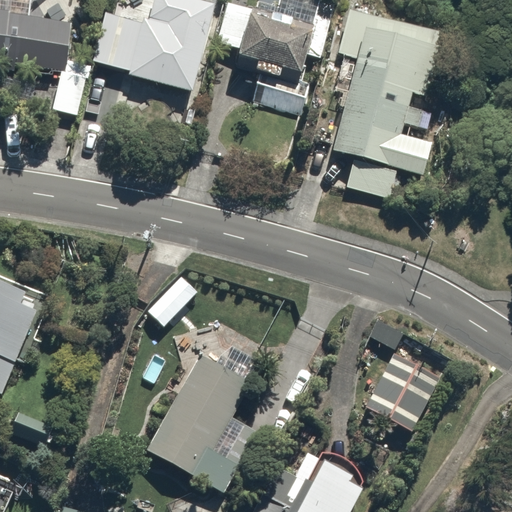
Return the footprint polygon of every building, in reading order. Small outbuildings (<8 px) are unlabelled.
[(17,0),(16,5),(74,15),(76,0),(17,0)] [(107,0),(93,63),(127,70),(125,79),(192,95),(213,1),(210,0),(143,0),(142,0),(107,0)] [(254,0),(253,8),(245,7),(234,55),(253,59),(250,71),(280,77),(282,65),(300,69),(302,56),(320,60),(332,0),(254,0)] [(347,155),(347,163),(340,190),(387,201),(394,169),(424,177),(441,117),(409,107),(423,57),(433,60),(442,28),(349,2),(334,55),(345,58),(351,40),(358,42),(345,89),(328,150),(347,155)] [(0,14),(0,57),(67,64),(72,21),(0,14)] [(90,75),(58,69),(50,111),(82,117),(90,75)] [(246,104),(303,117),(309,89),(252,76),(246,104)] [(0,397),(2,398),(7,385),(43,302),(0,284),(0,397)] [(445,371),(394,345),(363,406),(413,432),(445,371)] [(143,449),(188,474),(222,494),(259,430),(234,416),(241,404),(232,399),(242,381),(197,355),(143,449)] [(348,511),(363,484),(317,459),(288,511),(348,511)] [(0,507),(15,478),(0,470),(0,507)] [(104,511),(106,505),(61,492),(55,511),(104,511)] [(283,511),(284,510),(260,497),(251,511),(283,511)]
